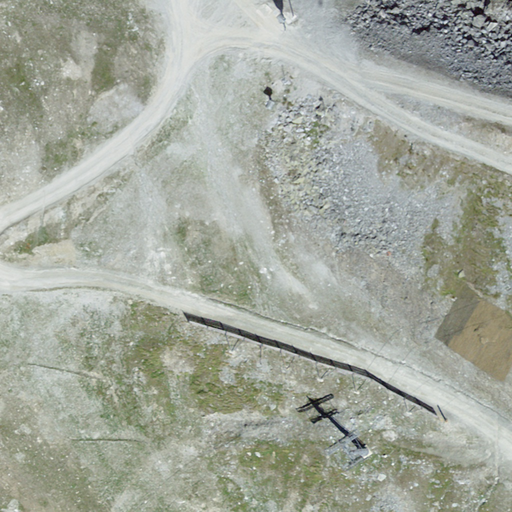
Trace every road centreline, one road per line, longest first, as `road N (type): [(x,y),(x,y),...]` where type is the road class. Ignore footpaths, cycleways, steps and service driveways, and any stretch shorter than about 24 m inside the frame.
road 1 (track): [(0,277),(96,279),(143,289),(370,365),(511,444)]
road 2 (track): [(182,55),(223,37),(281,53),(402,119),(511,166)]
road 3 (track): [(177,0),(182,55),(157,109),(74,180),(0,218)]
